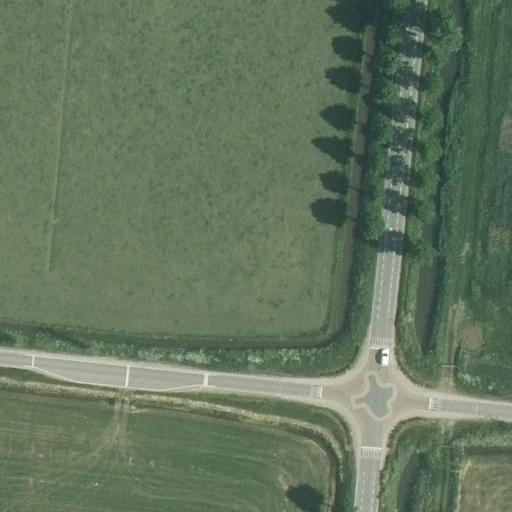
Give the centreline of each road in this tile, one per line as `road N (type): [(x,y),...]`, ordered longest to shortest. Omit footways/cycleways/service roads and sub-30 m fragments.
road 1 (tertiary): [(378,404),(423,0)]
road 2 (unclassified): [(378,404),(0,363)]
road 3 (unclassified): [(511,417),(378,404)]
